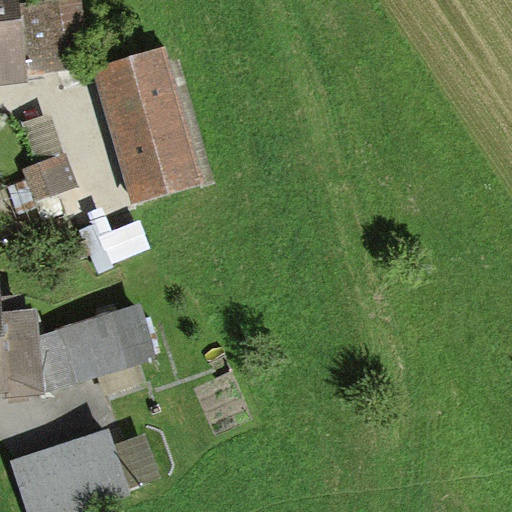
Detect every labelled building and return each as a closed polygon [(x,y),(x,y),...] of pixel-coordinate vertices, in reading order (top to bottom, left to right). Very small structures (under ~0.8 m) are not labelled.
[(0,0),(0,84),(27,81),(26,72),(88,65),(80,0),(31,0),(21,1),(20,0),(0,0)] [(133,207),(204,186),(164,48),(93,68),(133,207)] [(64,155),(24,169),(34,200),(75,186),(64,155)] [(0,391),(7,391),(7,398),(47,395),(40,309),(4,312),(0,261),(0,391)] [(49,390),(160,357),(142,306),(44,335),(49,390)] [(10,462),(26,511),(74,511),(132,492),(126,476),(159,465),(148,432),(114,444),(109,428),(10,462)]
